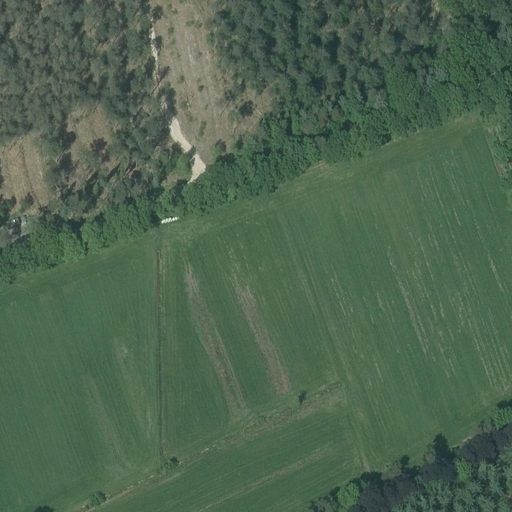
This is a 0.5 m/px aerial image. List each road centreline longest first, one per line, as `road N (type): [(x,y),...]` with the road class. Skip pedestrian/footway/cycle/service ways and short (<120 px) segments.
road 1 (track): [(0,261),(481,86)]
road 2 (track): [(511,437),(364,511)]
